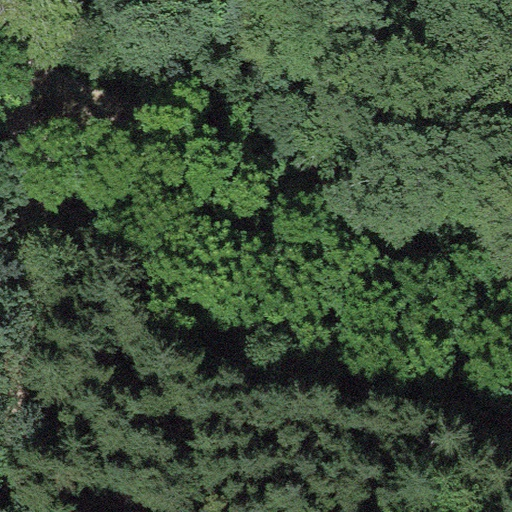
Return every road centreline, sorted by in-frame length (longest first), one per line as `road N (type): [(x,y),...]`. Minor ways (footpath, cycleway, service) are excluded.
road 1 (track): [(511,411),(194,301),(32,175)]
road 2 (track): [(511,286),(203,148),(90,115),(17,113)]
road 3 (track): [(0,460),(32,175),(17,113)]
